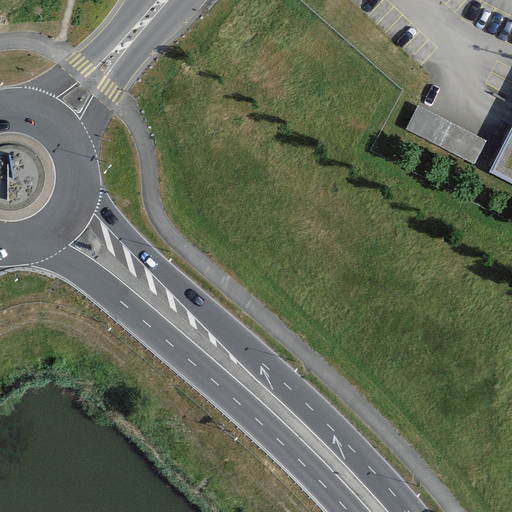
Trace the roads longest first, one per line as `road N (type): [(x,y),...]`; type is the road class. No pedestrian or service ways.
road 1 (secondary): [(408,511),(75,173)]
road 2 (secondary): [(28,239),(124,304),(348,511)]
